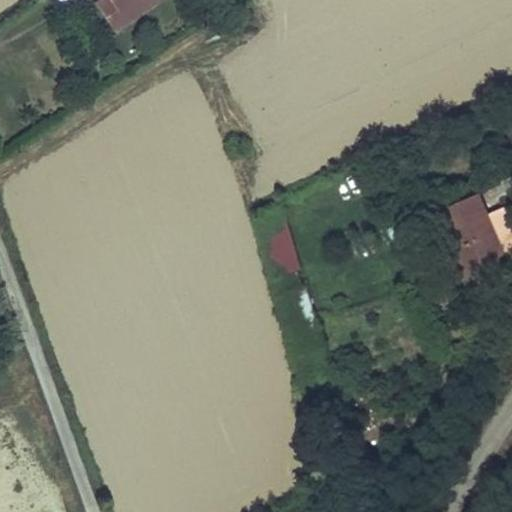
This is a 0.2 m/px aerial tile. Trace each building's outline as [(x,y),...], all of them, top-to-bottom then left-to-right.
[(119,28),(130,20),(114,0),(98,0),(98,1),(119,28)] [(114,0),(130,20),(157,0),(114,0)] [(238,7),(236,0),(214,0),(219,14),(238,7)] [(511,159),(492,170),(497,182),(511,175),(511,159)] [(483,216),(473,196),(432,215),(441,235),(450,232),(474,284),(511,268),(510,266),(490,217),(488,213),(483,216)] [(301,267),(284,202),(257,215),(274,276),(297,269),(301,267)] [(511,264),(511,223),(505,208),(494,212),(495,214),(490,217),(510,266),(511,264)] [(274,276),(279,294),(280,300),(295,354),(304,387),(311,411),(334,401),(319,347),(323,345),(307,286),(302,287),(297,269),(274,276)] [(463,339),(443,294),(435,275),(415,284),(443,348),(463,339)] [(443,294),(463,339),(443,348),(445,352),(473,340),(468,327),(470,327),(454,290),(443,294)]
